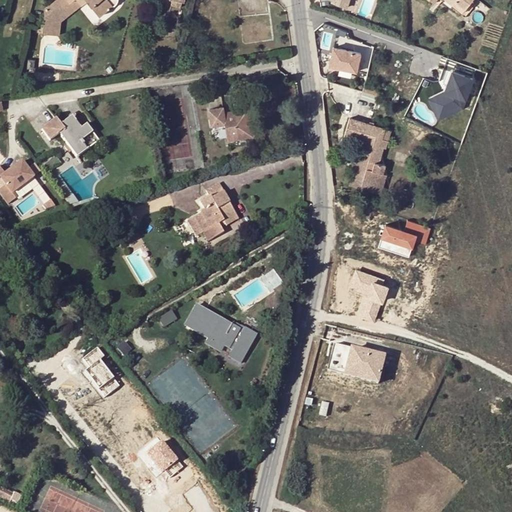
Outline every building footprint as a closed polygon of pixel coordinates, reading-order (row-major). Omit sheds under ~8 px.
[(74,4),(70,0),(58,0),(48,8),(44,25),(43,32),(57,35),(61,21),(82,4),(80,0),(74,4)] [(70,0),(74,4),(80,0),(82,4),(86,0),(100,16),(115,3),(116,0),(70,0)] [(446,0),(462,12),(465,9),(453,0),(446,0)] [(453,0),(465,9),(471,0),(453,0)] [(361,53),(334,47),(330,66),(357,72),(361,53)] [(35,59),(28,59),(27,68),(34,69),(35,59)] [(433,108),(465,117),(477,75),(453,68),(444,97),(437,95),(433,108)] [(380,91),(364,86),(362,90),(378,95),(380,91)] [(228,139),(230,139),(252,135),(250,124),(245,124),(244,117),(245,116),(244,109),(224,112),(223,107),(210,109),(213,125),(225,123),(228,139)] [(98,141),(86,125),(81,129),(71,116),(60,125),(55,119),(42,130),(50,140),(58,134),(77,157),(91,146),(98,141)] [(380,173),(383,174),(386,165),(379,163),(384,147),(386,148),(388,141),(382,139),(385,128),(350,117),(344,135),(363,141),(357,162),(355,168),(353,176),(364,180),(361,188),(374,192),(380,173)] [(382,139),(388,141),(392,131),(385,128),(382,139)] [(97,153),(91,146),(77,157),(82,164),(97,153)] [(61,162),(57,156),(43,165),(47,171),(61,162)] [(0,171),(0,180),(5,186),(0,190),(0,195),(8,206),(17,199),(13,194),(33,178),(21,163),(4,176),(0,171)] [(374,192),(381,194),(387,175),(383,174),(380,173),(374,192)] [(350,184),(361,188),(364,180),(353,176),(350,184)] [(200,214),(193,218),(201,234),(219,224),(223,222),(224,224),(236,217),(223,192),(224,192),(219,183),(205,191),(209,197),(199,203),(203,210),(199,212),(200,214)] [(49,201),(42,207),(45,210),(54,206),(49,201)] [(237,220),(236,217),(224,224),(225,225),(226,227),(237,220)] [(201,234),(193,218),(187,222),(195,237),(201,234)] [(389,221),(381,245),(414,255),(419,240),(428,243),(433,226),(409,218),(407,226),(389,221)] [(219,224),(201,234),(206,243),(224,233),(221,228),(219,224)] [(121,246),(126,243),(122,235),(117,227),(110,231),(115,239),(116,239),(121,246)] [(122,235),(126,243),(134,239),(130,230),(122,235)] [(228,348),(233,340),(239,330),(231,326),(196,306),(185,326),(208,339),(205,344),(220,352),(224,345),(228,348)] [(233,321),(231,326),(239,330),(228,348),(232,350),(228,357),(241,365),(257,335),(233,321)] [(380,382),(386,355),(336,343),(329,370),(380,382)] [(11,500),(14,494),(0,487),(0,500),(8,505),(11,500)] [(21,496),(14,492),(14,494),(11,500),(17,503),(21,496)]
